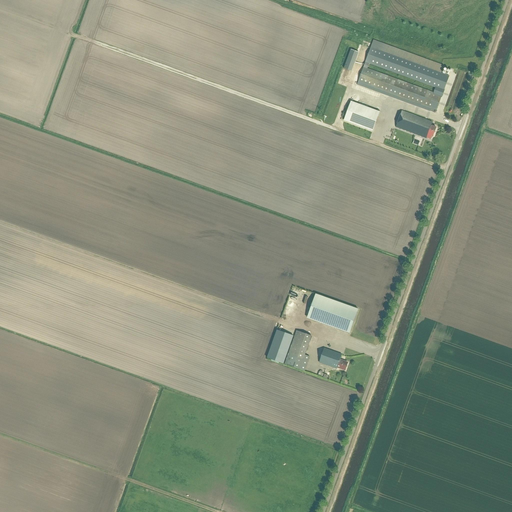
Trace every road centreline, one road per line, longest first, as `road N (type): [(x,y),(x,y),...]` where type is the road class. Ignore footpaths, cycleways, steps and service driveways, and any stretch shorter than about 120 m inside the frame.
road 1 (unclassified): [(323,511),(506,0)]
road 2 (track): [(445,169),(74,35)]
road 3 (track): [(0,222),(280,322)]
road 4 (track): [(213,511),(0,434)]
